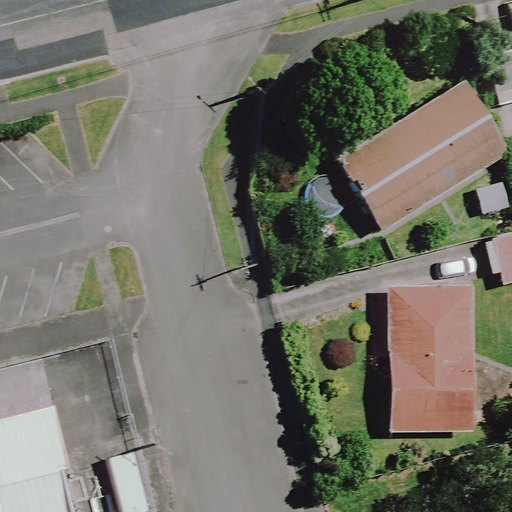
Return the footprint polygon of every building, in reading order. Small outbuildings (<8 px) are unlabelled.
[(511,106),(511,55),(480,63),(492,112),(511,106)] [(499,158),(457,88),(330,165),(373,235),(499,158)] [(511,240),(484,248),(496,291),(511,286),(511,240)] [(468,437),(466,289),(378,291),(380,438),(468,437)] [(0,511),(71,511),(46,413),(0,424),(0,511)]
